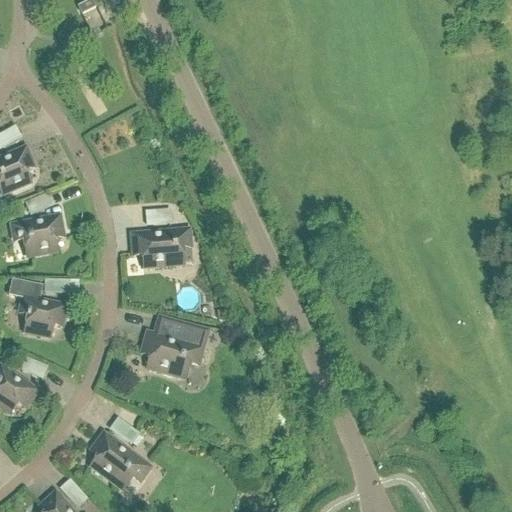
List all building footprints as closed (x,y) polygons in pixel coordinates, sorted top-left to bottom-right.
[(25,175),(33,172),(24,152),(0,162),(0,183),(5,196),(29,186),(25,175)] [(30,217),(38,214),(34,205),(26,208),(30,217)] [(168,215),(160,215),(161,225),(169,224),(168,215)] [(54,243),(62,242),(58,220),(16,228),(19,245),(26,243),(26,246),(28,246),(30,260),(56,255),(54,243)] [(142,271),(174,269),(181,268),(180,251),(189,251),(188,234),(131,238),(133,260),(141,260),(142,271)] [(11,283),(8,299),(22,302),(19,317),(26,319),(25,321),(27,322),(24,336),(49,341),(52,330),(60,331),(65,310),(38,304),(41,290),(11,283)] [(44,286),(44,295),(59,295),(60,286),(44,286)] [(209,309),(201,310),(202,318),(210,317),(209,309)] [(162,330),(190,334),(191,322),(164,318),(162,330)] [(146,372),(177,380),(184,382),(188,366),(197,368),(202,352),(146,337),(141,358),(149,360),(146,372)] [(36,378),(39,369),(23,363),(19,372),(36,378)] [(23,412),(36,394),(0,370),(0,411),(9,418),(16,408),(23,412)] [(135,449),(141,442),(129,433),(124,441),(135,449)] [(90,470),(116,489),(121,493),(131,480),(139,485),(149,472),(103,438),(90,455),(97,461),(90,470)] [(68,511),(54,497),(38,511),(68,511)] [(79,497),(72,503),(78,509),(85,503),(79,497)]
